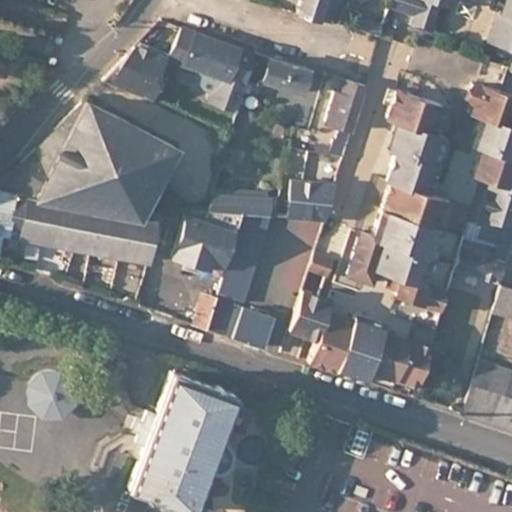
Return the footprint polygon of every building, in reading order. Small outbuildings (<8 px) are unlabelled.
[(324,0),(298,0),(294,13),(318,19),(324,0)] [(324,0),(318,19),(329,22),(336,0),(324,0)] [(411,26),(430,31),(438,2),(449,6),(451,0),(394,0),(392,7),(415,14),(411,26)] [(511,0),(502,0),(499,10),(496,10),(496,11),(487,41),(511,49),(511,0)] [(496,10),(499,10),(502,0),(490,0),(487,8),(496,11),(496,10)] [(455,15),(472,21),(477,7),(459,1),(455,15)] [(362,31),(364,21),(354,18),(351,29),(362,31)] [(378,36),(381,26),(364,21),(362,31),(378,36)] [(207,101),(234,110),(241,90),(244,80),(253,52),(207,36),(195,32),(180,63),(197,69),(216,76),(209,95),(207,101)] [(300,90),(307,68),(253,52),(244,80),(249,82),(253,84),(255,77),(300,90)] [(137,71),(125,55),(100,79),(104,83),(119,89),(137,71)] [(162,78),(142,69),(130,93),(149,100),(162,78)] [(207,94),(209,95),(216,76),(197,69),(196,72),(196,74),(196,78),(197,81),(198,84),(199,87),(201,89),(204,91),(207,94)] [(331,147),(343,151),(365,84),(344,78),(340,92),(333,90),(324,121),(338,126),(331,147)] [(244,80),(241,90),(246,92),(249,82),(244,80)] [(481,148),(481,149),(472,177),(490,183),(476,224),(511,226),(511,188),(508,187),(511,174),(511,97),(476,86),(470,84),(464,103),(471,105),(467,114),(478,118),(495,123),(492,133),(490,133),(489,135),(491,135),(489,142),(487,142),(485,149),(481,148)] [(386,86),(381,102),(388,104),(393,88),(386,86)] [(388,167),(428,180),(434,163),(436,157),(441,141),(443,135),(439,134),(431,132),(436,115),(440,103),(393,88),(388,104),(384,117),(395,121),(405,123),(402,130),(412,133),(408,145),(399,142),(398,144),(407,147),(405,153),(394,150),(394,151),(388,167)] [(174,145),(83,98),(0,182),(0,188),(142,209),(174,145)] [(436,115),(431,132),(439,134),(444,118),(436,115)] [(469,145),(481,149),(481,148),(485,149),(487,142),(489,142),(491,135),(489,135),(490,133),(492,133),(495,123),(478,118),(475,126),(476,127),(469,145)] [(395,121),(386,148),(394,151),(394,150),(405,153),(407,147),(398,144),(399,142),(408,145),(412,133),(402,130),(405,123),(395,121)] [(441,141),(436,157),(442,159),(447,143),(441,141)] [(434,163),(428,180),(434,182),(440,165),(434,163)] [(428,180),(388,167),(382,185),(387,186),(389,180),(430,194),(434,182),(428,180)] [(232,175),(218,171),(213,192),(211,209),(245,212),(261,214),(262,207),(268,208),(269,199),(229,193),(232,175)] [(294,217),(297,180),(289,179),(286,208),(286,217),(288,217),(294,217)] [(332,221),(333,184),(297,180),(294,217),(330,221),(332,221)] [(395,296),(440,309),(446,291),(420,283),(448,199),(430,194),(389,180),(387,186),(378,212),(376,220),(371,236),(361,233),(347,276),(370,283),(374,269),(391,274),(386,288),(396,290),(394,296),(395,296)] [(0,229),(148,259),(158,210),(142,209),(0,188),(0,229)] [(286,208),(273,207),(272,215),(286,217),(286,208)] [(245,212),(211,209),(189,208),(181,230),(218,240),(214,258),(226,262),(228,256),(231,257),(238,237),(245,212)] [(503,265),(511,243),(511,226),(476,224),(466,224),(453,268),(493,282),(501,265),(503,265)] [(256,243),(238,237),(231,257),(228,265),(246,271),(256,243)] [(336,263),(317,255),(311,270),(331,278),(336,263)] [(235,305),(246,271),(228,265),(217,298),(207,329),(229,336),(261,347),(273,318),(235,305)] [(492,312),(509,318),(511,308),(511,289),(500,285),(492,312)] [(288,328),(315,338),(325,310),(329,298),(304,289),(288,328)] [(206,293),(194,325),(207,329),(217,298),(206,293)] [(315,338),(308,362),(407,395),(411,384),(415,385),(411,396),(412,397),(413,398),(429,345),(380,330),(383,323),(354,313),(352,319),(325,310),(315,338)] [(495,365),(479,359),(470,385),(487,391),(495,365)] [(510,369),(495,365),(487,391),(502,396),(510,369)] [(77,383),(62,368),(42,369),(28,384),(29,403),(42,418),(66,416),(78,403),(77,383)] [(511,399),(511,370),(510,369),(502,396),(511,399)] [(127,486),(191,509),(207,467),(215,467),(219,466),(222,464),(228,457),(228,453),(228,448),(227,444),(225,441),(222,438),(218,436),(234,392),(170,370),(155,412),(145,409),(142,418),(137,430),(133,440),(143,443),(127,486)] [(487,391),(470,385),(461,413),(478,419),(487,391)] [(478,419),(493,424),(502,396),(487,391),(478,419)] [(493,424),(508,429),(511,415),(511,399),(502,396),(493,424)] [(504,511),(511,489),(511,479),(303,406),(265,511),(504,511)] [(137,430),(142,418),(136,416),(131,428),(137,430)]
